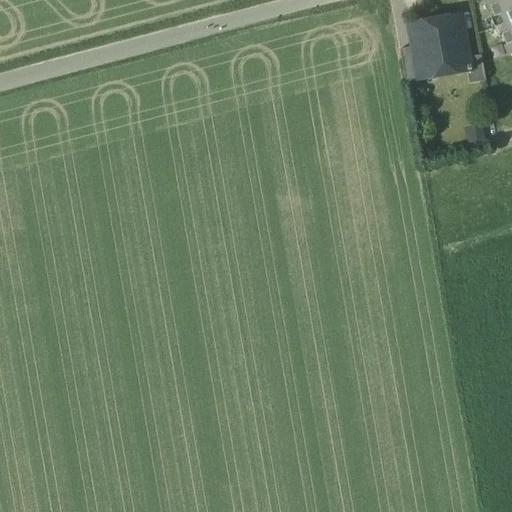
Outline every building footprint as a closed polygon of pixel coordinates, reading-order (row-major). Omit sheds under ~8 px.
[(501,35),(510,55),(511,54),(511,0),(486,0),(494,18),(499,16),(507,33),(501,35)] [(445,62),(448,76),(467,73),(469,72),(467,58),(459,15),(457,16),(458,19),(412,28),(411,24),(409,24),(413,48),(417,67),(445,62)] [(457,16),(411,24),(412,28),(458,19),(457,16)] [(399,50),(405,83),(419,81),(417,67),(413,48),(399,50)] [(467,73),(469,84),(485,81),(481,56),(467,58),(469,72),(467,73)] [(417,67),(419,81),(448,76),(445,62),(417,67)]
